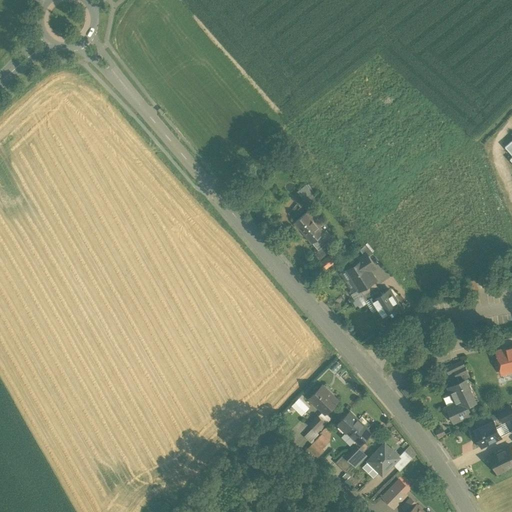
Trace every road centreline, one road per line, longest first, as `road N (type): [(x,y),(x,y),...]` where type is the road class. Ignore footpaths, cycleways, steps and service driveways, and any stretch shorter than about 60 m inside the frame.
road 1 (tertiary): [(468,511),(393,401),(147,114)]
road 2 (residential): [(372,511),(271,432)]
